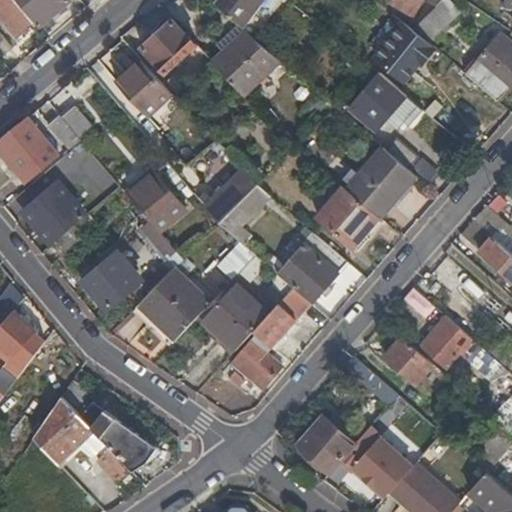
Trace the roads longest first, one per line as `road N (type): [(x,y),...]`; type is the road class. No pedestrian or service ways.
road 1 (residential): [(237,451),(292,402),(511,147)]
road 2 (residential): [(237,451),(90,348),(0,234)]
road 3 (residential): [(128,0),(0,111)]
